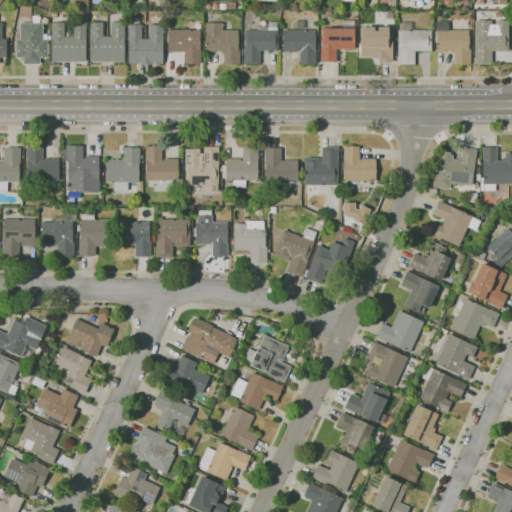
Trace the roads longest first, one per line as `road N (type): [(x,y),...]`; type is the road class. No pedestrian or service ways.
road 1 (secondary): [(511,104),(0,104)]
road 2 (residential): [(417,104),(398,210),(260,511)]
road 3 (residential): [(346,329),(214,290),(0,289)]
road 4 (residential): [(153,289),(147,339),(67,511)]
road 5 (residential): [(511,367),(445,511)]
